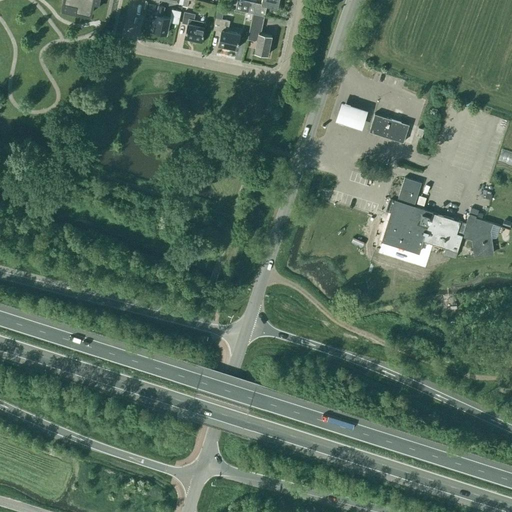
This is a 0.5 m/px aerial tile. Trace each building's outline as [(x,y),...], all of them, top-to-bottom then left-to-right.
[(63,0),(63,2),(77,5),(75,11),(90,14),(93,0),(94,0),(97,1),(97,0),(63,0)] [(181,11),(182,6),(183,0),(159,0),(160,0),(177,4),(176,10),(172,9),(170,18),(162,16),(164,7),(158,6),(153,31),(167,34),(169,22),(178,23),(181,11)] [(253,13),(264,16),(266,6),(277,8),(279,0),(261,0),(261,4),(249,1),(241,0),(237,0),(235,10),(247,12),(253,14),(253,13)] [(195,14),(184,12),(182,23),(187,24),(184,37),(201,41),(204,27),(206,26),(205,24),(205,22),(194,20),(195,14)] [(261,33),(264,16),(253,13),(253,14),(247,39),(257,41),(254,52),(267,55),(272,36),(261,33)] [(216,18),(213,30),(221,31),(218,45),(237,49),(240,34),(227,31),(229,21),(222,19),(218,18),(216,18)] [(367,110),(341,103),(335,121),(362,129),(367,110)] [(403,142),(409,124),(375,114),(369,131),(403,142)] [(421,137),(424,129),(418,128),(416,136),(421,137)] [(390,200),(386,212),(390,213),(381,241),(418,253),(421,241),(456,252),(454,258),(462,236),(476,239),(478,254),(474,254),(474,255),(485,254),(485,255),(492,254),(489,231),(491,223),(511,230),(511,229),(476,218),(476,216),(469,214),(466,223),(414,207),(421,183),(404,178),(397,202),(390,200)]
